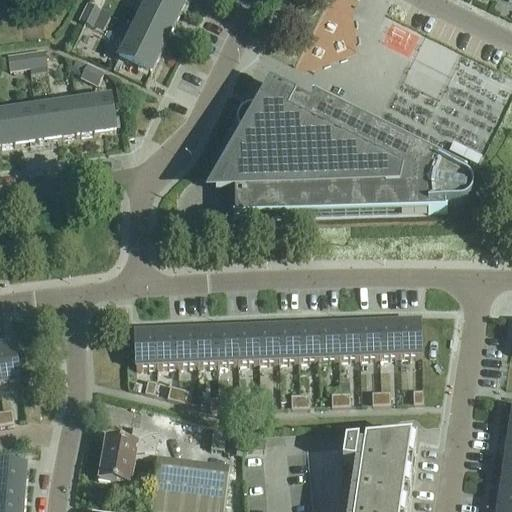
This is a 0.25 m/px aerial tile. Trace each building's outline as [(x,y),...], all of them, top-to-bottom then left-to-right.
[(185,9),(166,0),(149,0),(119,63),(151,78),(185,9)] [(166,0),(185,9),(188,0),(166,0)] [(88,8),(84,17),(97,23),(101,15),(88,8)] [(97,23),(84,17),(80,25),(92,31),(97,23)] [(45,56),(36,57),(38,71),(47,69),(45,56)] [(36,57),(26,58),(29,72),(38,71),(36,57)] [(26,58),(17,60),(19,74),(29,72),(26,58)] [(19,74),(17,60),(8,61),(10,75),(19,74)] [(81,82),(89,86),(95,73),(87,69),(81,82)] [(95,73),(89,86),(97,90),(104,78),(95,73)] [(312,101),(313,102),(310,108),(269,88),(259,105),(261,106),(258,114),(255,113),(251,113),(248,113),(245,114),(244,115),(241,117),(239,119),(238,122),(237,125),(236,128),(237,131),(238,134),(239,137),(241,139),(244,141),(217,196),(234,195),(235,221),(233,221),(233,222),(249,222),(249,224),(428,219),(428,217),(447,216),(447,215),(444,215),(444,210),(460,210),(461,210),(464,209),(467,207),(468,206),(470,204),(471,203),(472,202),(473,199),(473,197),(473,196),(473,194),(473,193),(473,191),(472,190),(472,189),(471,187),(470,186),(469,185),(468,184),(467,183),(464,181),(462,180),(464,176),(466,177),(466,176),(440,163),(441,161),(354,118),(353,120),(312,99),(312,101)] [(55,109),(31,113),(36,148),(115,137),(110,101),(87,104),(87,106),(56,111),(55,109)] [(0,153),(36,148),(31,113),(13,115),(13,117),(0,119),(0,153)] [(419,328),(398,329),(400,364),(421,364),(419,328)] [(358,330),(359,366),(379,365),(378,329),(358,330)] [(378,329),(379,365),(400,364),(398,329),(378,329)] [(338,331),(339,367),(359,366),(358,330),(338,331)] [(317,332),(319,368),(339,367),(338,331),(317,332)] [(297,333),(299,368),(319,368),(317,332),(297,333)] [(257,334),(258,370),(278,369),(277,333),(257,334)] [(277,333),(278,369),(299,368),(297,333),(277,333)] [(237,335),(238,371),(258,370),(257,334),(237,335)] [(216,336),(218,372),(238,371),(237,335),(216,336)] [(196,337),(198,372),(218,372),(216,336),(196,337)] [(156,338),(157,374),(177,373),(176,337),(156,338)] [(176,337),(177,373),(198,372),(196,337),(176,337)] [(136,375),(157,374),(156,338),(135,339),(136,375)] [(13,353),(0,354),(0,391),(19,388),(13,353)] [(134,387),(132,395),(140,397),(142,389),(134,387)] [(154,401),(157,389),(148,387),(145,399),(154,401)] [(176,407),(179,395),(170,393),(167,405),(176,407)] [(185,409),(188,397),(179,395),(176,407),(185,409)] [(423,410),(422,397),(413,398),(414,410),(423,410)] [(390,398),(381,399),(381,411),(390,411),(390,398)] [(372,411),(381,411),(381,399),(372,399),(372,411)] [(332,413),(341,413),(340,400),(331,400),(332,413)] [(349,400),(340,400),(341,413),(350,412),(349,400)] [(309,401),(300,402),(300,414),(309,414),(309,401)] [(291,414),(300,414),(300,402),(291,402),(291,414)] [(251,415),(260,415),(260,403),(251,403),(251,415)] [(269,403),(260,403),(260,415),(269,415),(269,403)] [(210,417),(219,416),(219,404),(210,404),(210,417)] [(228,404),(219,404),(219,416),(228,416),(228,404)] [(12,416),(3,418),(5,430),(14,428),(12,416)] [(99,485),(130,490),(135,463),(153,466),(158,439),(133,435),(131,449),(106,444),(99,485)] [(229,438),(228,462),(242,461),(241,442),(229,438)] [(365,449),(355,511),(406,511),(417,444),(365,448),(365,449)] [(244,446),(244,457),(265,456),(264,445),(244,446)] [(359,449),(345,450),(342,471),(355,473),(359,449)] [(502,477),(511,478),(511,457),(505,457),(502,477)] [(151,511),(224,511),(229,474),(157,466),(151,511)] [(0,491),(25,493),(26,472),(0,470),(0,491)] [(499,497),(511,498),(511,478),(502,477),(499,497)] [(0,511),(9,511),(23,511),(25,493),(0,491),(0,511)] [(497,511),(511,511),(511,498),(499,497),(497,511)]
